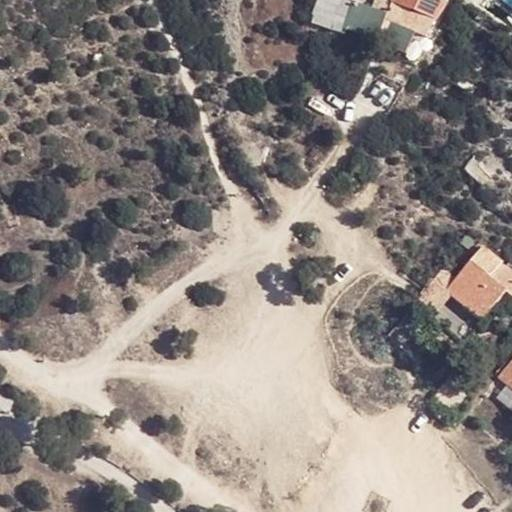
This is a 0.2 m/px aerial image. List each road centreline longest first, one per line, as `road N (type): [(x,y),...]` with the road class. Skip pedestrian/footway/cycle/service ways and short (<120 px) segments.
road 1 (track): [(86,367),(252,384),(333,436)]
road 2 (track): [(38,372),(101,404),(228,511)]
road 3 (track): [(86,367),(177,291),(269,247)]
road 4 (track): [(269,247),(333,436)]
road 5 (track): [(269,247),(366,114)]
